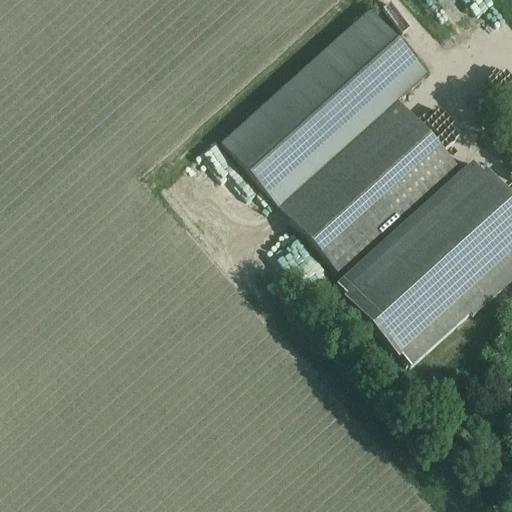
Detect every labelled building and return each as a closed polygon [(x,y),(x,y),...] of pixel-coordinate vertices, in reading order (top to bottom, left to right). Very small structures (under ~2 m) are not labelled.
[(425,78),(368,15),(219,149),(276,211),(395,105),(425,78)] [(462,178),(395,105),(276,211),(343,285),(462,178)] [(493,105),(481,114),(489,126),(502,117),(493,105)] [(221,165),(186,193),(200,210),(212,201),(205,192),(229,174),(221,165)] [(511,263),(511,211),(473,168),(462,178),(343,285),(337,291),(401,363),(511,263)] [(231,230),(211,232),(212,244),(232,241),(231,230)]
